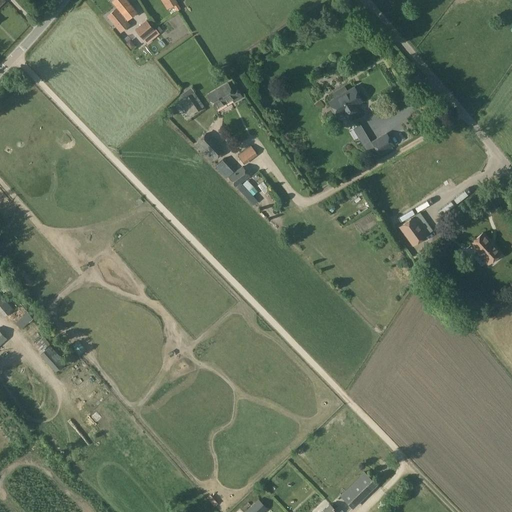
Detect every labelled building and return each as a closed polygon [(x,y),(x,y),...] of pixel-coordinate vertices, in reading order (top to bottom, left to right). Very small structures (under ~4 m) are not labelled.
[(121,12),(120,13),(116,8),(106,16),(120,33),(130,25),(126,20),(127,19),(136,12),(126,0),(112,0),(121,12)] [(155,30),(147,21),(136,30),(144,39),(152,33),(155,30)] [(144,46),(155,37),(152,34),(141,43),(144,46)] [(242,97),(235,86),(231,89),(227,83),(208,94),(216,108),(232,98),(234,102),(242,97)] [(330,99),(327,101),(336,116),(343,112),(347,119),(360,112),(356,105),(362,101),(353,86),(348,89),(346,90),(344,85),(331,93),(334,97),(330,99)] [(203,107),(190,88),(180,95),(183,99),(179,103),(179,104),(179,106),(181,109),(183,109),(188,117),(203,107)] [(166,118),(173,116),(172,109),(164,111),(166,118)] [(360,124),(353,129),(362,145),(370,141),(360,124)] [(206,132),(197,141),(214,160),(224,151),(206,132)] [(372,142),(379,155),(395,145),(387,133),(372,142)] [(251,146),(237,155),(244,164),(257,154),(251,146)] [(235,186),(250,175),(243,166),(228,177),(235,186)] [(242,192),(248,197),(252,192),(245,187),(242,192)] [(255,191),(249,199),(256,205),(263,197),(255,191)] [(427,236),(414,216),(399,227),(412,246),(427,236)] [(488,263),(500,252),(483,232),(470,244),(488,263)] [(379,255),(387,251),(385,247),(377,251),(379,255)] [(0,318),(4,316),(7,320),(12,316),(0,300),(0,318)] [(52,380),(58,377),(47,358),(41,361),(52,380)] [(84,410),(93,407),(91,401),(82,403),(84,410)] [(343,500),(348,508),(354,505),(349,497),(343,500)] [(244,511),(263,511),(267,509),(258,499),(244,511)] [(337,511),(329,503),(320,511),(337,511)]
